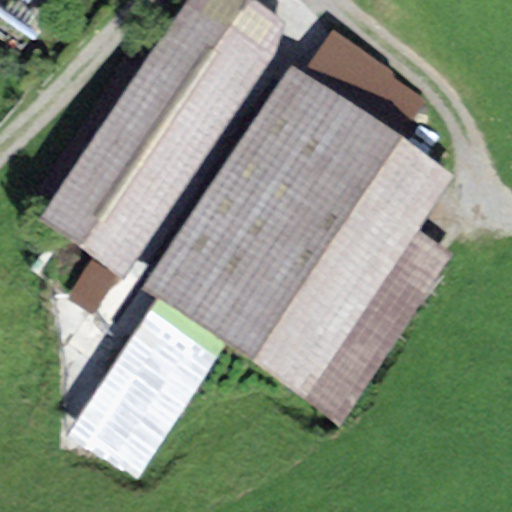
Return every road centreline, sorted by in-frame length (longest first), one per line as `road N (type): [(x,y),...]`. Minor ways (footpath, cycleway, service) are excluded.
road 1 (track): [(288,0),(439,126),(511,201)]
road 2 (track): [(0,143),(126,0)]
